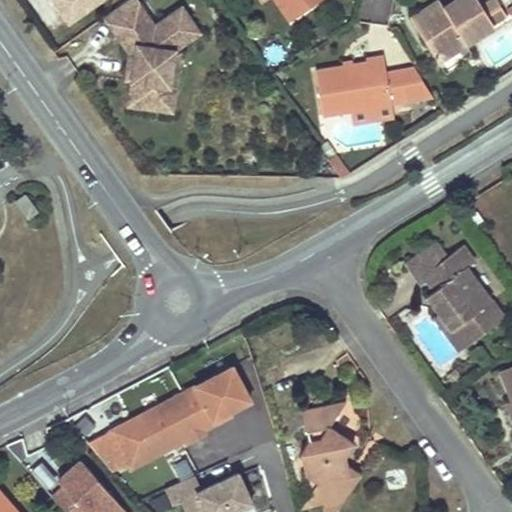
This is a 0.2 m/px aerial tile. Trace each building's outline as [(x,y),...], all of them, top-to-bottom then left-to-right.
[(53,0),(67,20),(95,0),(53,0)] [(177,51),(202,32),(183,7),(156,27),(137,0),(128,0),(104,17),(132,55),(131,58),(137,59),(135,80),(131,107),(163,111),(166,92),(172,92),(177,51)] [(273,0),(290,22),(320,0),(273,0)] [(431,58),(445,49),(459,41),(464,48),(492,31),(478,8),(473,0),(462,0),(443,12),(438,4),(409,22),(431,58)] [(489,0),(478,8),(492,31),(506,21),(492,0),(489,0)] [(431,58),(436,65),(464,48),(459,41),(445,49),(431,58)] [(137,59),(131,58),(128,80),(135,80),(137,59)] [(435,99),(417,71),(401,73),(401,78),(387,80),(385,63),(384,60),(316,70),(322,115),(347,111),(349,124),(392,118),(390,105),(435,99)] [(399,61),(385,63),(387,80),(401,78),(401,73),(399,61)] [(166,92),(163,111),(175,112),(177,93),(172,92),(166,92)] [(29,221),(40,213),(26,195),(15,203),(29,221)] [(471,259),(458,243),(443,255),(433,243),(406,258),(422,279),(427,274),(436,285),(444,296),(436,303),(440,309),(466,342),(503,313),(466,264),(471,259)] [(444,296),(436,285),(427,292),(436,303),(444,296)] [(461,346),(466,342),(440,309),(435,313),(461,346)] [(511,360),(495,367),(508,397),(511,407),(511,360)] [(247,398),(229,365),(180,392),(201,429),(214,422),(212,417),(247,398)] [(201,429),(180,392),(109,430),(130,468),(186,437),(188,441),(203,433),(201,429)] [(500,401),(511,429),(511,407),(508,397),(500,401)] [(347,454),(354,442),(330,426),(347,402),(302,410),(309,442),(301,453),(312,495),(304,508),(325,504),(326,511),(337,511),(362,473),(350,466),(347,454)] [(63,484),(51,495),(65,511),(127,511),(80,457),(57,478),(63,484)] [(228,511),(250,502),(235,471),(198,490),(192,474),(162,488),(170,504),(179,500),(183,511),(228,511)] [(0,511),(15,511),(0,494),(0,511)]
